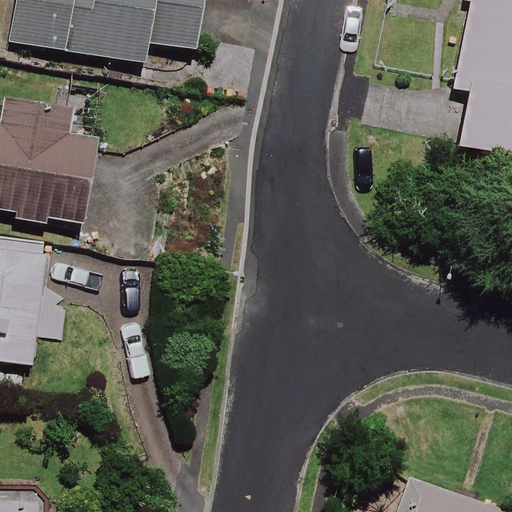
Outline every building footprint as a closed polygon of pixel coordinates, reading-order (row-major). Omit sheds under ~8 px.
[(198,0),(12,0),(4,47),(137,70),(140,50),(188,58),(198,0)] [(511,0),(479,0),(450,156),(511,167),(511,0)] [(254,49),(217,48),(216,76),(254,77),(254,49)] [(63,116),(5,105),(0,132),(0,217),(76,231),(91,150),(58,144),(63,116)] [(42,252),(0,246),(0,368),(25,372),(42,252)] [(486,511),(404,484),(394,511),(486,511)]
